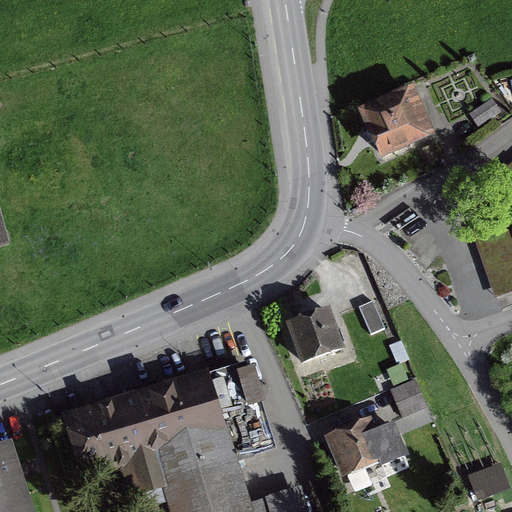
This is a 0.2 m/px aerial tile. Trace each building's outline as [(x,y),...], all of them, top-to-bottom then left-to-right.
[(423,138),(404,96),(363,115),(382,157),(423,138)] [(476,128),(498,114),(490,102),(468,116),(476,128)] [(511,165),(503,175),(511,184),(511,165)] [(475,241),(490,285),(511,277),(511,251),(505,230),(475,241)] [(383,331),(371,303),(357,309),(369,336),(383,331)] [(288,327),(302,364),(339,350),(326,313),(288,327)] [(408,360),(399,343),(389,348),(398,365),(408,360)] [(103,400),(107,412),(71,423),(86,475),(119,465),(129,498),(143,494),(148,511),(247,511),(232,461),(269,449),(245,369),(123,406),(120,395),(103,400)] [(401,419),(425,409),(414,382),(389,393),(401,419)] [(377,460),(381,468),(403,458),(390,428),(371,436),(366,424),(328,440),(343,474),(377,460)] [(0,511),(25,511),(13,474),(5,449),(0,450),(0,511)]
